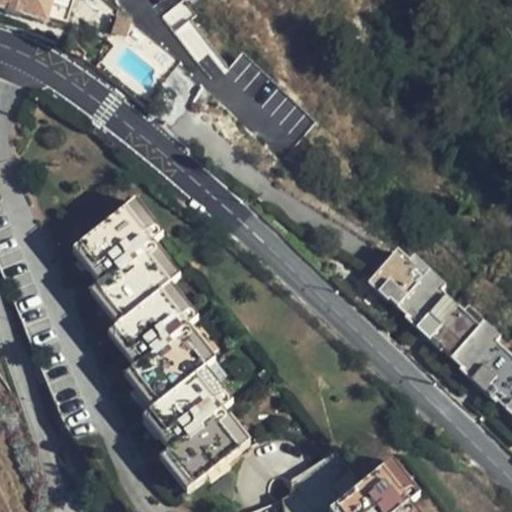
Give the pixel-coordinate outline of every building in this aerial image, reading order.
[(0,0),(0,10),(7,12),(7,17),(23,21),(25,18),(49,27),(51,22),(68,26),(72,13),(70,9),(71,2),(72,1),(77,2),(77,0),(0,0)] [(154,0),(157,2),(137,25),(284,158),(318,120),(242,51),(245,48),(192,0),(154,0)] [(185,500),(248,451),(221,416),(231,409),(205,374),(214,368),(188,334),(198,326),(171,291),(181,283),(154,249),(162,241),(137,208),(73,257),(98,291),(89,298),(117,334),(108,341),(134,375),(124,382),(149,416),(141,423),(168,459),(159,465),(185,500)] [(511,367),(408,270),(382,297),(378,300),(394,316),(398,314),(414,330),(412,333),(449,367),(452,365),(469,381),(466,383),(504,419),(507,417),(511,421),(511,367)] [(300,492),(339,465),(332,455),(293,482),(300,492)] [(418,494),(391,460),(327,511),(414,511),(408,503),(418,494)]
